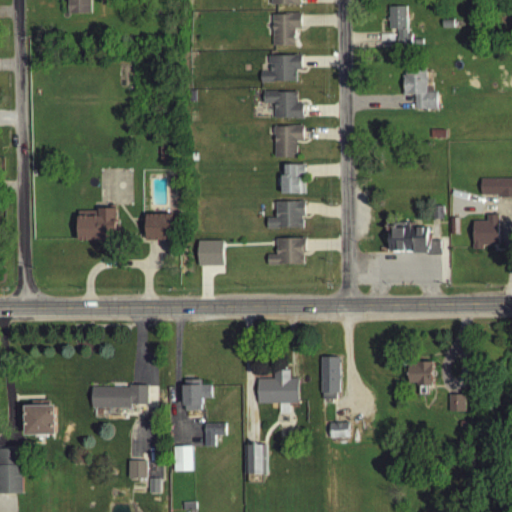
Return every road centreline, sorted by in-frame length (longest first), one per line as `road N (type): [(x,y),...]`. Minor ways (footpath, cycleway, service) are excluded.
road 1 (secondary): [(346,310),(0,310)]
road 2 (residential): [(22,309),(14,0)]
road 3 (residential): [(346,248),(339,0)]
road 4 (secondary): [(511,306),(373,310)]
